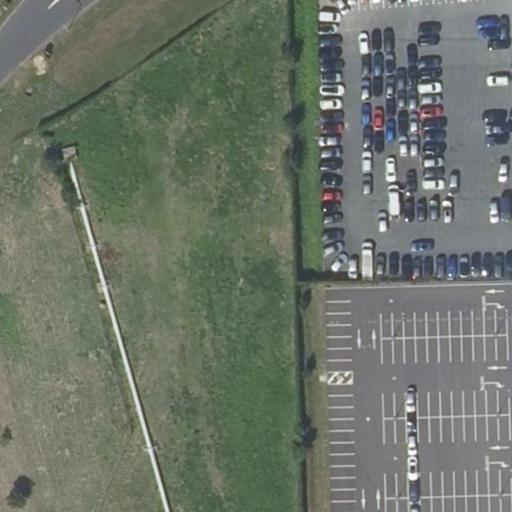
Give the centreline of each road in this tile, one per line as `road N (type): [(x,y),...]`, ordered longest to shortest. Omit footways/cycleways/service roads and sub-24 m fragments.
road 1 (unknown): [(411,12),(362,28),(364,234),(378,246),(421,243)]
road 2 (unknown): [(502,2),(508,238)]
road 3 (unknown): [(411,12),(421,243)]
